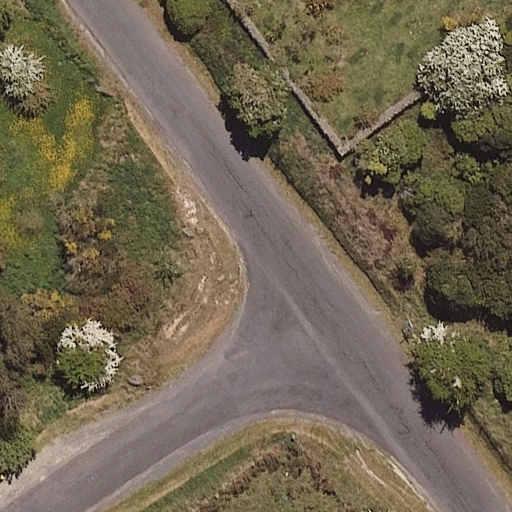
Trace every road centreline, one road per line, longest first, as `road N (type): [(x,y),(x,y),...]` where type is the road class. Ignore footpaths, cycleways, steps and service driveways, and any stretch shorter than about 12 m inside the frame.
road 1 (unclassified): [(310,339),(89,0)]
road 2 (unclassified): [(310,339),(31,511)]
road 3 (unclassified): [(452,511),(310,339)]
